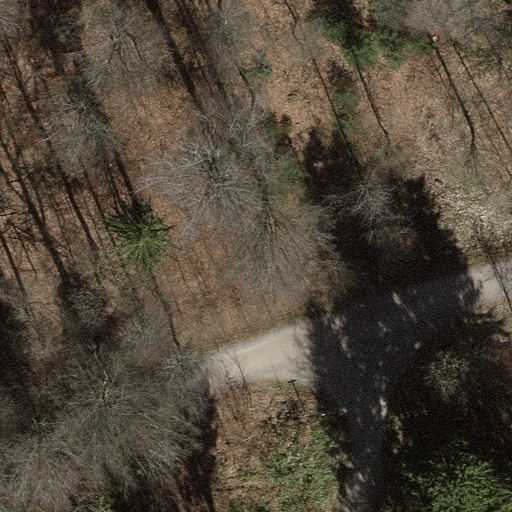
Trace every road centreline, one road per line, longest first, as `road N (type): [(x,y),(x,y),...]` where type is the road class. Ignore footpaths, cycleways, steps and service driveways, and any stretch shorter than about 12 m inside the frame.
road 1 (track): [(0,466),(344,325)]
road 2 (track): [(356,511),(371,448),(344,325)]
road 3 (track): [(344,325),(511,277)]
